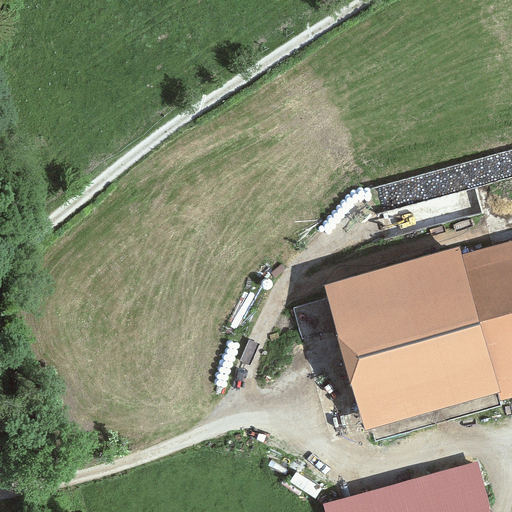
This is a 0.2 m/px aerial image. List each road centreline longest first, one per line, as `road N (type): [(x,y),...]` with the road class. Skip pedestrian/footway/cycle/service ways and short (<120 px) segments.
road 1 (track): [(511,434),(357,466),(251,431),(0,497)]
road 2 (track): [(0,257),(217,90),(352,0)]
